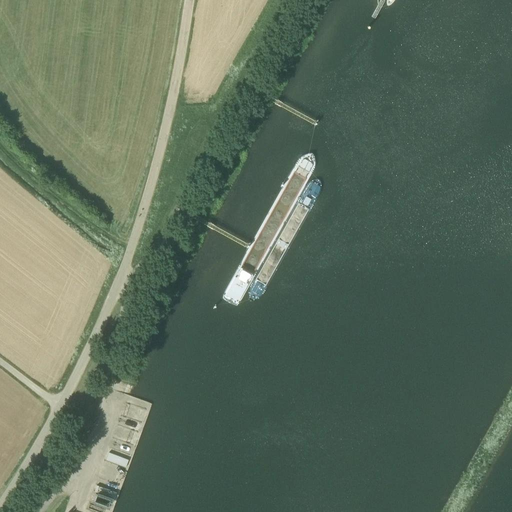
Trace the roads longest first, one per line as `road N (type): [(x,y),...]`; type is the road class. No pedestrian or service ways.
road 1 (unclassified): [(0,505),(60,407),(130,252),(179,70),(189,0)]
road 2 (track): [(0,144),(51,192),(132,245)]
